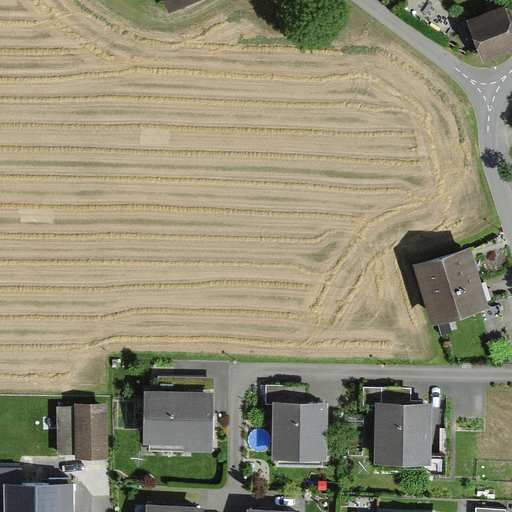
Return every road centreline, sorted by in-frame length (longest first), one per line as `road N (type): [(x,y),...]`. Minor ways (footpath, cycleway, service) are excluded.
road 1 (residential): [(237,487),(236,397),(257,372),(511,375)]
road 2 (residential): [(485,96),(359,0)]
road 3 (residential): [(511,220),(493,166),(485,96)]
